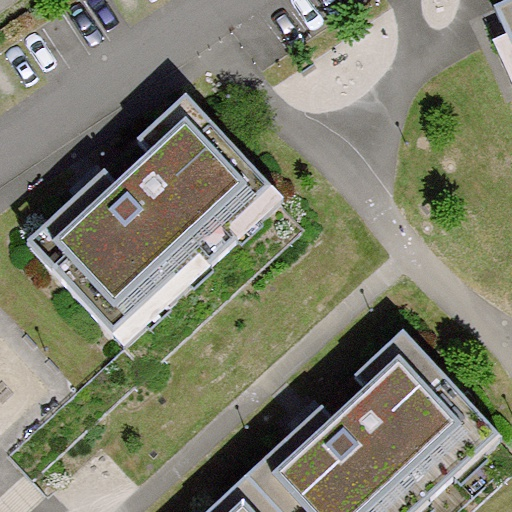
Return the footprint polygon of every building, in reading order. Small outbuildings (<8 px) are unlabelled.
[(511,0),(504,0),(490,6),(503,34),(511,53),(511,0)] [(511,81),(511,53),(503,34),(489,40),(509,83),(511,81)] [(104,173),(26,243),(111,336),(198,257),(208,268),(236,242),(226,231),(270,193),(186,99),(137,143),(149,157),(117,187),(104,173)] [(280,204),(270,193),(226,231),(236,242),(280,204)] [(111,336),(121,347),(208,268),(198,257),(111,336)] [(394,511),(415,493),(425,504),(454,477),(444,466),(488,426),(402,332),(353,377),(365,389),(332,420),(320,407),(205,511),(394,511)] [(422,511),(501,441),(488,426),(444,466),(454,477),(425,504),(415,493),(394,511),(422,511)]
